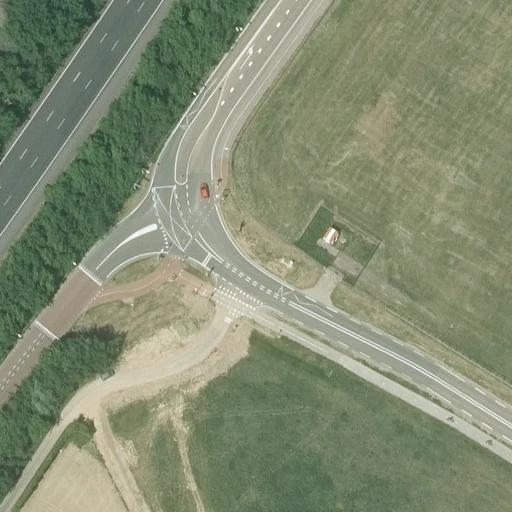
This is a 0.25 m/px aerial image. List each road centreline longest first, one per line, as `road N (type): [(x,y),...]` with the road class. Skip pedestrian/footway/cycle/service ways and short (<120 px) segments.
road 1 (tertiary): [(511,426),(245,279),(201,244),(184,218)]
road 2 (tertiary): [(0,387),(119,244),(184,218)]
road 3 (motorway): [(0,200),(138,0)]
road 4 (tertiary): [(240,69),(210,87),(169,152),(165,192),(184,218)]
road 5 (tertiary): [(184,218),(200,154),(232,101),(240,69)]
road 6 (track): [(126,511),(74,403)]
